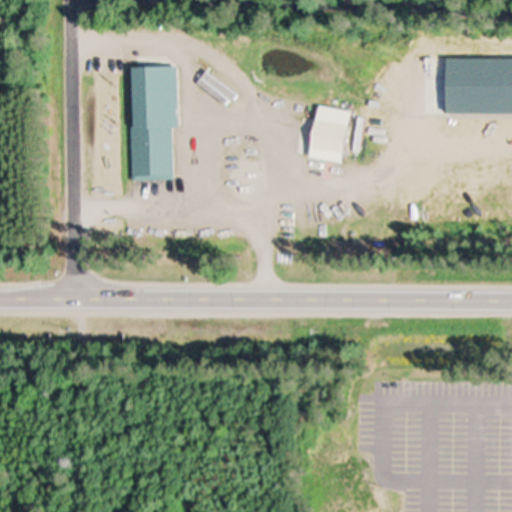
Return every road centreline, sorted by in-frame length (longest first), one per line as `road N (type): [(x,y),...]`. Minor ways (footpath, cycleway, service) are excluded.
road 1 (primary): [(0,291),(511,293)]
road 2 (residential): [(76,290),(73,0)]
